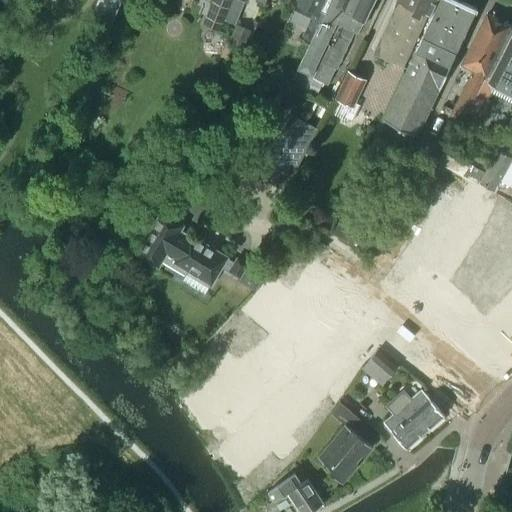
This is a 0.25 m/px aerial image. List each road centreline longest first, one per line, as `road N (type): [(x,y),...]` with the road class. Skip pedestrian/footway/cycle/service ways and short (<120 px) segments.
road 1 (residential): [(490,421),(385,308)]
road 2 (residential): [(453,183),(385,308)]
